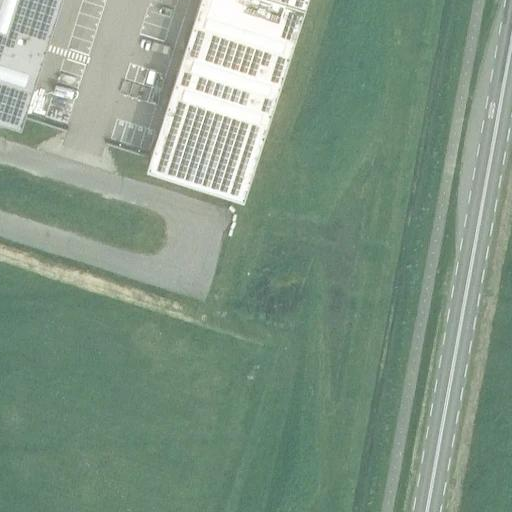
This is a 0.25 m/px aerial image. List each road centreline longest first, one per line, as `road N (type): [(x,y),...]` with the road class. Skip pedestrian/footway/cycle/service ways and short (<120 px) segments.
road 1 (primary): [(422,511),(511,27)]
road 2 (residential): [(0,223),(151,270),(185,259),(192,236),(189,220),(167,203),(0,150)]
